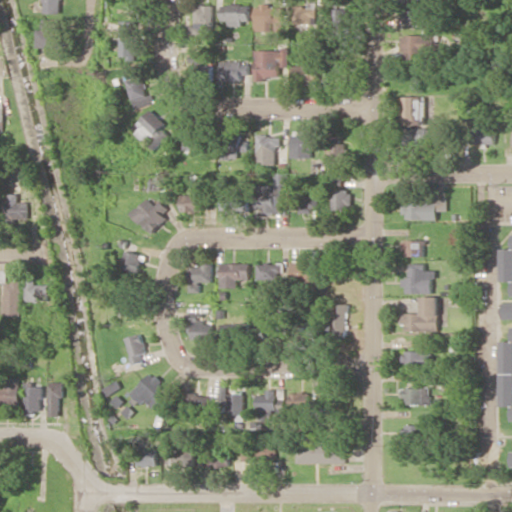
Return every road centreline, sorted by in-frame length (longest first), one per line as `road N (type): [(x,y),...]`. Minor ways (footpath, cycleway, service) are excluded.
road 1 (residential): [(511,491),(190,498),(94,487),(57,439),(0,437)]
road 2 (residential): [(374,361),(191,363),(169,344),(162,299),(186,234),(374,235)]
road 3 (residential): [(375,511),(377,172)]
road 4 (residential): [(372,112),(204,112),(186,102),(169,70),(170,0)]
road 5 (residential): [(377,172),(370,0)]
road 6 (residential): [(511,172),(377,172)]
